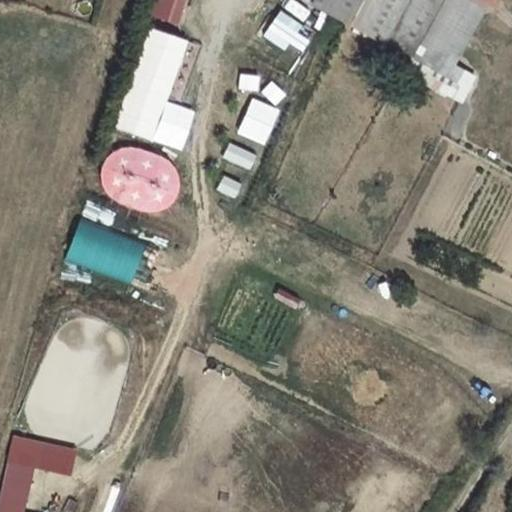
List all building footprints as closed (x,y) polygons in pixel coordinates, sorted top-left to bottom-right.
[(188,0),(156,0),(151,17),(181,26),(188,0)] [(477,0),(491,8),(495,0),(323,0),(320,7),(411,57),(442,0),(477,0)] [(491,8),(477,0),(442,0),(411,57),(456,80),(494,10),(491,8)] [(296,52),(309,26),(278,11),(265,36),(296,52)] [(189,41),(145,27),(112,129),(155,143),(189,41)] [(130,285),(147,243),(81,217),(64,259),(130,285)] [(72,473),(76,452),(15,440),(0,511),(25,511),(35,465),(72,473)]
